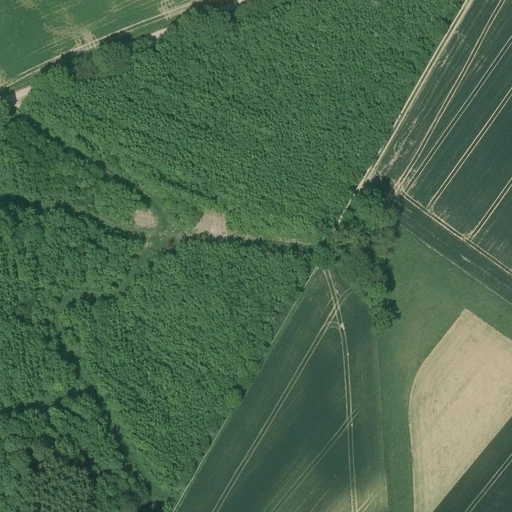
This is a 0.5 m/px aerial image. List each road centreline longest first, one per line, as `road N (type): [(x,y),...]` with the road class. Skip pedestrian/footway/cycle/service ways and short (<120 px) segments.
road 1 (track): [(468,0),(172,511)]
road 2 (track): [(247,0),(0,102)]
